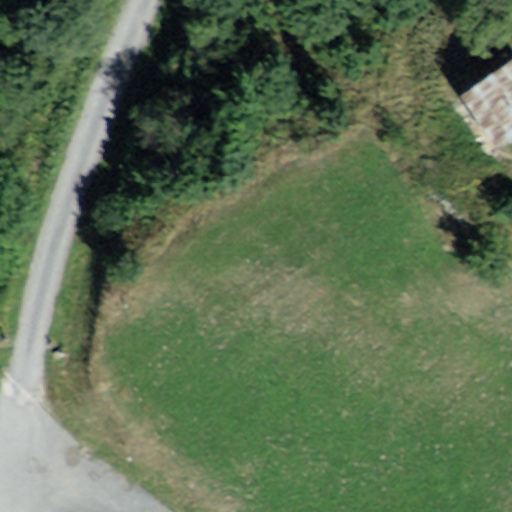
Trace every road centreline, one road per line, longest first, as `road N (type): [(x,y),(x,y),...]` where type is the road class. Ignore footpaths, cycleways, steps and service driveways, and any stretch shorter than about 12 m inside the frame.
road 1 (track): [(31,469),(28,341),(103,94),(144,0)]
road 2 (residential): [(8,511),(31,469),(91,488),(131,511)]
